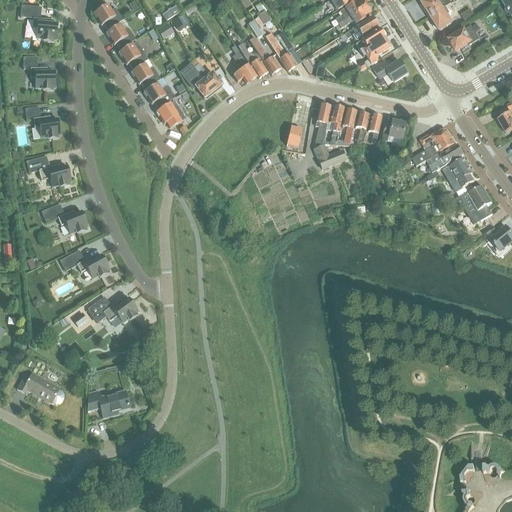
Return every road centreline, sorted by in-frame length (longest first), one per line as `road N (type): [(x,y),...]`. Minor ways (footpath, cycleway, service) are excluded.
road 1 (residential): [(167,290),(172,173),(226,109),(252,91),(286,85),(415,112),(447,102)]
road 2 (residential): [(167,290),(137,273),(93,181),(80,122),(81,19)]
road 3 (residential): [(80,455),(129,449),(161,417),(172,375),(167,290)]
road 4 (residential): [(166,151),(81,19)]
